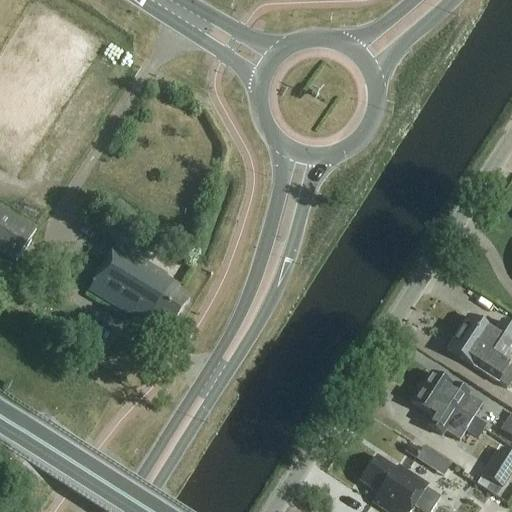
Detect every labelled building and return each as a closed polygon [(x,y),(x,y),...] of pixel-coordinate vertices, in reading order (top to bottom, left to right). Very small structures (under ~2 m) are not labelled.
[(0,256),(15,266),(36,233),(0,210),(0,256)] [(175,235),(170,246),(177,250),(182,239),(175,235)] [(167,336),(190,300),(177,292),(180,286),(166,278),(167,276),(118,246),(89,293),(145,328),(147,324),(167,336)] [(501,361),(511,344),(494,333),(493,335),(467,318),(456,335),(500,363),(501,361)] [(500,363),(456,335),(446,351),(506,390),(511,381),(511,370),(500,363),(501,361),(500,363)] [(430,375),(420,391),(471,423),(472,421),(481,407),(467,398),(468,396),(453,386),(452,389),(430,375)] [(471,423),(420,391),(411,406),(432,419),(426,428),(441,438),(444,434),(459,443),(465,432),(477,440),(483,430),(484,429),(472,421),(471,423)] [(511,440),(511,414),(499,433),(511,440)] [(357,450),(372,456),(377,444),(362,437),(357,450)] [(409,446),(403,456),(414,462),(420,453),(409,446)] [(434,475),(443,462),(422,449),(420,453),(414,462),(434,475)] [(503,503),(509,494),(503,490),(511,476),(511,456),(501,449),(476,485),(503,503)] [(394,470),(375,458),(359,484),(377,496),(371,505),(381,511),(411,511),(413,508),(418,511),(432,511),(441,499),(425,490),(428,486),(396,466),(394,470)]
